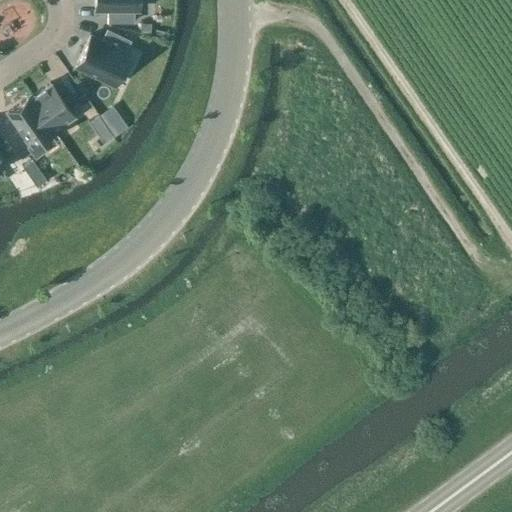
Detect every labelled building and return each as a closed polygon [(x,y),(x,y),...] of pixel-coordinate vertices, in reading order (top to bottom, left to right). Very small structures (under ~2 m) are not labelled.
[(94,4),(94,8),(108,8),(107,20),(133,21),(133,8),(138,8),(138,0),(96,0),(96,4),(94,4)] [(152,22),(142,22),(142,32),(152,32),(152,22)] [(85,43),(75,64),(115,83),(129,54),(124,51),(129,40),(106,29),(101,40),(89,34),(88,38),(89,38),(87,43),(85,43)] [(50,82),(30,96),(54,129),(73,115),(50,82)] [(30,95),(6,112),(30,145),(28,147),(35,157),(47,149),(40,140),(54,130),(54,129),(30,96),(30,95)] [(117,113),(104,122),(113,135),(126,126),(117,113)] [(103,142),(113,135),(104,122),(98,114),(88,121),(103,142)] [(36,186),(46,179),(31,158),(21,165),(36,186)] [(46,179),(37,186),(41,191),(50,185),(46,179)]
